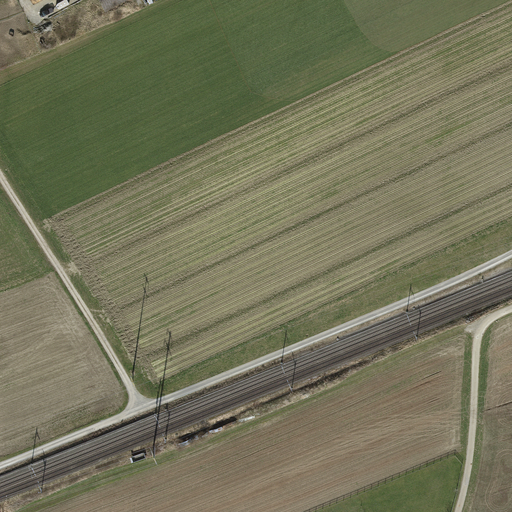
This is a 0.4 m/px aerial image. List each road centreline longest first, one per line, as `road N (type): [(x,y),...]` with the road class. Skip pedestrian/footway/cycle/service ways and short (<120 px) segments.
road 1 (track): [(511,254),(0,469)]
road 2 (track): [(140,410),(0,180)]
road 3 (track): [(459,511),(478,341),(511,311)]
